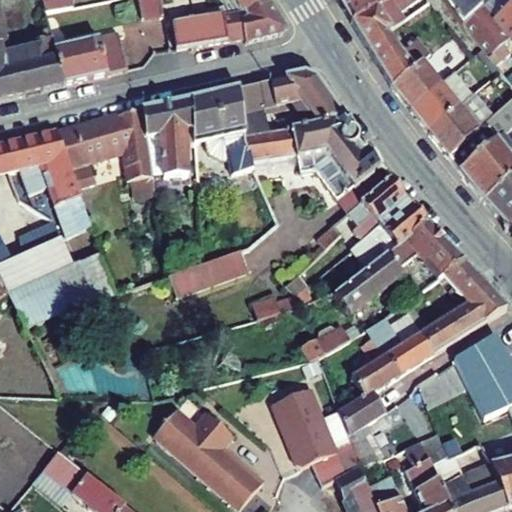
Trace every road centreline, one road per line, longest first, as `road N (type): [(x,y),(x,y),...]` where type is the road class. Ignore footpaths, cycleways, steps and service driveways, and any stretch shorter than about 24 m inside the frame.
road 1 (residential): [(331,48),(0,126)]
road 2 (secondary): [(331,48),(392,140),(511,276)]
